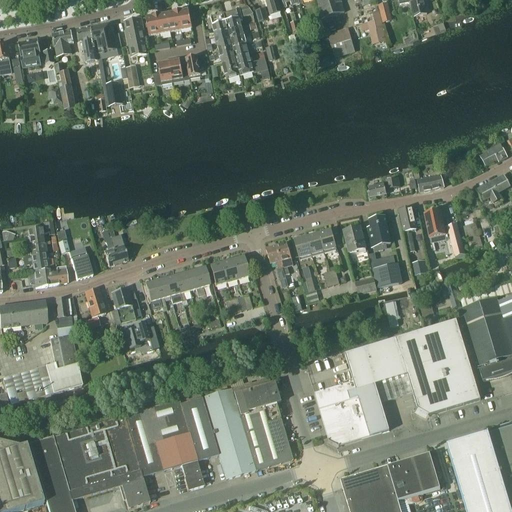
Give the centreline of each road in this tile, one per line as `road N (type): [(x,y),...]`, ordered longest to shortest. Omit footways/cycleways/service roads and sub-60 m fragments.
road 1 (residential): [(250,236),(450,194),(511,163)]
road 2 (residential): [(0,300),(96,284),(250,236)]
road 3 (residential): [(319,472),(250,236)]
road 4 (unclassified): [(319,472),(511,414)]
road 5 (residential): [(0,36),(126,10),(139,0)]
road 6 (unclassified): [(180,511),(319,472)]
